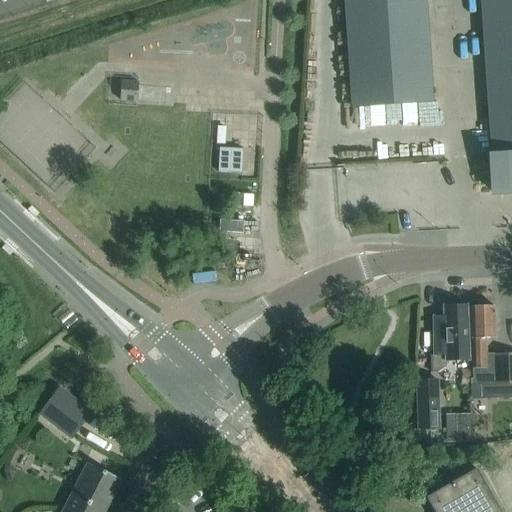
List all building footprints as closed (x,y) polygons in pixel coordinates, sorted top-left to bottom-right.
[(344,0),(352,108),(431,102),(424,0),(344,0)] [(511,0),(481,0),(491,156),(488,156),(490,191),(491,191),(491,192),(491,191),(511,189),(511,0)] [(118,99),(135,99),(136,81),(118,80),(118,99)] [(217,172),(241,173),(242,149),(218,148),(217,172)] [(468,360),(466,306),(443,307),(443,317),(433,317),(433,355),(445,355),(445,361),(468,360)] [(472,368),(475,368),(486,368),(486,363),(495,363),(495,386),(510,385),(510,397),(511,396),(511,354),(486,355),(485,338),(495,338),(494,306),(470,307),(472,368)] [(438,428),(436,380),(416,381),(418,429),(438,428)] [(58,390),(39,415),(70,439),(89,414),(58,390)] [(87,463),(61,511),(104,511),(120,480),(87,463)] [(500,511),(476,469),(425,498),(432,511),(500,511)]
